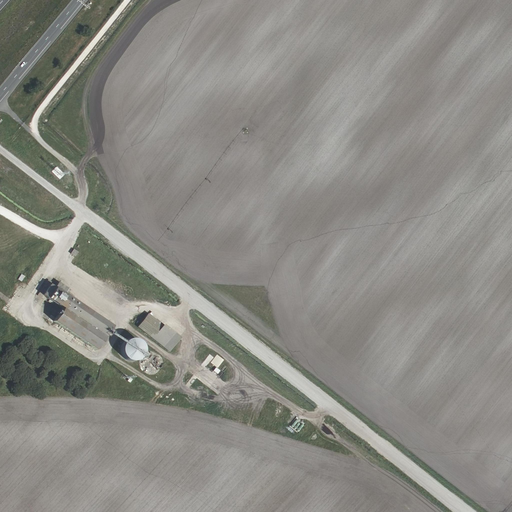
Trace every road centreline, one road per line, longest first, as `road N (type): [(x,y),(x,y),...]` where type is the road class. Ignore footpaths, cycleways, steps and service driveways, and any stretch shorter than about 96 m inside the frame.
road 1 (track): [(465,511),(85,212),(33,291),(36,321),(101,355),(131,312)]
road 2 (track): [(0,209),(40,232),(63,233),(85,212),(81,175),(33,133),(31,120),(122,0)]
road 3 (motorway): [(0,95),(79,0)]
